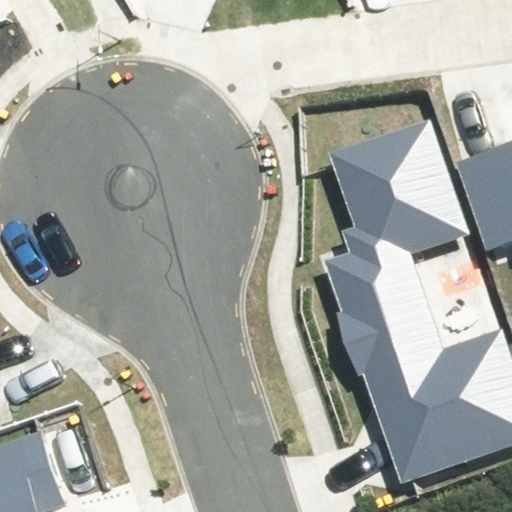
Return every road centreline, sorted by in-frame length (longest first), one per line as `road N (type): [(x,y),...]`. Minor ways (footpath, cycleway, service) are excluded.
road 1 (residential): [(144,154),(249,52),(511,18)]
road 2 (residential): [(144,154),(261,511)]
